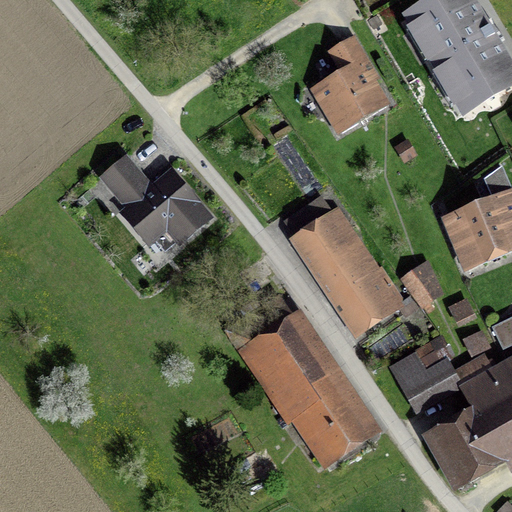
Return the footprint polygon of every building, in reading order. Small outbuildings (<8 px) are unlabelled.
[(468,0),(438,0),(409,18),(468,113),(511,85),(511,68),(489,32),(468,0)] [(335,56),(305,75),(339,129),(395,94),(351,24),(325,40),(335,56)] [(129,145),(98,170),(123,200),(117,205),(150,243),(168,228),(180,243),(218,212),(171,156),(152,173),(129,145)] [(324,182),(276,215),(357,334),(405,301),(324,182)] [(511,189),(442,218),(462,266),(511,245),(511,189)] [(427,262),(404,277),(423,304),(445,289),(427,262)] [(511,316),(492,326),(502,348),(511,343),(511,316)] [(288,317),(232,358),(318,474),(374,433),(288,317)] [(389,367),(414,413),(462,387),(479,416),(432,442),(456,486),(511,453),(511,359),(491,371),(484,359),(456,375),(437,340),(389,367)]
